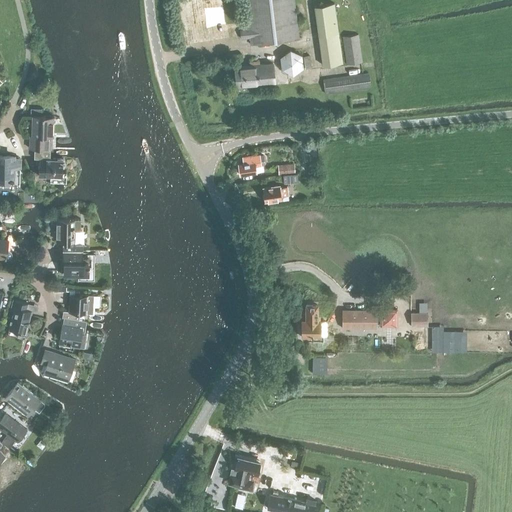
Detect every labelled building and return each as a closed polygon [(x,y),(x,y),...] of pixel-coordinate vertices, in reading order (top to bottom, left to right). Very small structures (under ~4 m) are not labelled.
[(241,38),(250,37),(251,44),(299,38),(294,0),(245,0),(249,29),(240,30),(241,38)] [(319,34),(323,65),(342,62),(338,32),(334,3),(314,6),(319,34)] [(343,35),(346,63),(361,61),(358,33),(343,35)] [(282,69),(293,74),(303,67),(302,54),(291,49),(280,56),(282,69)] [(235,68),(237,87),(275,82),(272,63),(258,65),(257,61),(249,62),(249,66),(235,68)] [(323,79),(325,93),(370,87),(368,73),(323,79)] [(54,116),(33,115),(32,135),(29,135),(29,148),(35,148),(51,149),(52,137),(52,122),(54,122),(54,116)] [(51,149),(35,148),(34,158),(39,158),(39,175),(50,176),(50,182),(66,182),(67,173),(63,173),(63,158),(51,158),(51,149)] [(14,154),(0,153),(0,180),(2,181),(2,185),(20,185),(20,157),(14,157),(14,154)] [(239,164),(240,174),(256,172),(255,165),(260,164),(259,155),(244,157),(245,163),(239,164)] [(279,165),(280,172),(294,171),(293,164),(279,165)] [(283,174),(284,183),(298,182),(297,173),(283,174)] [(264,194),(263,195),(263,197),(265,198),(265,200),(281,198),(281,196),(288,195),(287,186),(280,187),(279,185),(263,187),(264,194)] [(57,218),(57,237),(57,240),(65,241),(65,248),(83,249),(83,227),(81,227),(81,218),(57,218)] [(0,238),(0,256),(6,258),(8,259),(9,258),(10,258),(11,258),(11,257),(12,257),(12,256),(13,255),(13,254),(12,253),(12,252),(12,251),(11,251),(11,250),(10,250),(9,250),(7,249),(8,240),(0,238)] [(83,254),(83,249),(65,248),(63,248),(63,259),(62,259),(62,274),(78,274),(78,280),(95,280),(95,253),(83,254)] [(70,318),(79,319),(80,312),(93,312),(94,294),(80,294),(80,291),(75,291),(75,293),(70,293),(69,310),(63,310),(62,317),(64,317),(70,318)] [(38,312),(39,305),(13,299),(10,309),(13,310),(8,334),(19,337),(21,331),(26,333),(32,310),(38,312)] [(302,322),(302,327),(301,329),(301,332),(302,333),(302,336),(313,336),(313,335),(326,334),(326,321),(318,321),(318,305),(306,305),(306,322),(302,322)] [(380,314),(377,314),(377,310),(342,310),(342,328),(377,328),(377,322),(380,322),(380,326),(398,326),(398,308),(380,308),(380,314)] [(411,314),(411,326),(423,326),(423,325),(428,325),(428,315),(424,315),(424,313),(411,314)] [(70,318),(64,317),(60,343),(84,348),(87,334),(85,334),(87,320),(79,319),(70,318)] [(47,363),(44,372),(69,380),(75,359),(45,349),(41,361),(47,363)] [(466,352),(466,351),(452,351),(444,351),(433,351),(432,373),(465,374),(466,352)] [(313,357),(312,373),(325,374),(325,357),(313,357)] [(46,403),(24,385),(22,384),(20,387),(15,383),(5,397),(10,401),(11,399),(29,414),(34,408),(39,412),(46,403)] [(27,429),(24,426),(5,412),(0,418),(0,427),(7,433),(2,441),(10,447),(16,439),(18,441),(27,429)] [(287,449),(286,456),(295,458),(296,451),(287,449)] [(237,474),(231,473),(229,482),(251,487),(253,478),(248,477),(250,471),(257,473),(260,461),(237,456),(235,468),(238,468),(237,474)] [(319,462),(307,459),(304,470),(316,473),(319,462)] [(238,493),(235,506),(243,508),(246,494),(238,493)] [(267,508),(286,511),(313,511),(317,499),(306,497),(305,501),(270,493),(267,508)]
